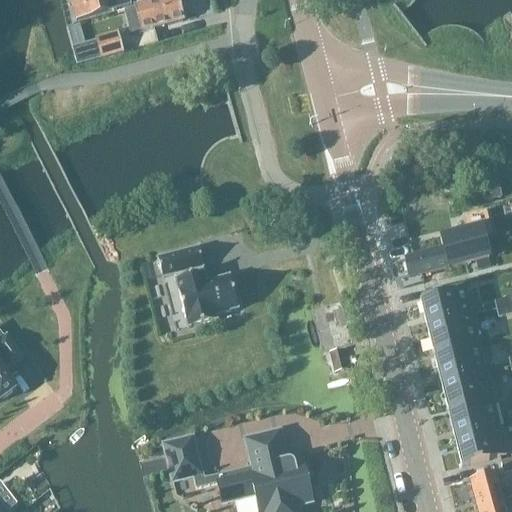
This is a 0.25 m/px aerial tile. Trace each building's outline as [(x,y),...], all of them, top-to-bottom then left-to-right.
[(85,0),(90,16),(109,11),(105,0),(85,0)] [(153,30),(183,22),(176,0),(163,0),(146,5),(134,8),(136,15),(141,32),(153,29),(153,30)] [(117,36),(72,49),(76,66),(122,54),(122,53),(117,36)] [(481,180),(485,203),(500,200),(496,177),(481,180)] [(410,280),(464,265),(489,259),(480,226),(439,237),(442,249),(405,259),(410,280)] [(197,249),(157,260),(162,280),(173,277),(187,330),(216,322),(215,317),(237,311),(228,278),(206,284),(197,249)] [(511,290),(508,277),(485,283),(490,302),(511,296),(511,290)] [(464,290),(420,301),(426,328),(471,317),(464,290)] [(325,304),(335,324),(348,317),(339,297),(325,304)] [(494,303),(496,311),(511,306),(511,304),(511,298),(494,303)] [(511,306),(496,311),(498,319),(511,315),(511,306)] [(471,317),(426,328),(433,355),(477,344),(471,317)] [(0,400),(12,393),(14,392),(13,390),(12,390),(0,372),(6,368),(8,370),(21,361),(5,339),(2,341),(0,338),(0,400)] [(478,347),(434,358),(440,385),(485,374),(478,347)] [(347,371),(342,352),(329,355),(334,374),(347,371)] [(485,374),(440,385),(447,412),(491,401),(485,374)] [(448,416),(454,442),(499,430),(492,404),(448,416)] [(499,430),(454,442),(461,469),(488,462),(488,461),(505,456),(499,430)] [(272,461),(284,458),(278,434),(245,442),(252,469),(252,471),(273,466),(272,461)] [(172,483),(199,476),(191,441),(164,448),(172,483)] [(252,471),(252,469),(248,470),(215,478),(217,487),(221,505),(254,497),(257,511),(297,511),(296,507),(311,503),(302,464),(294,466),(293,466),(293,464),(292,463),(290,463),(289,462),(288,462),(286,462),(285,462),(284,458),(272,461),(273,466),(252,471)] [(511,459),(500,463),(503,474),(511,471),(511,459)] [(476,504),(510,495),(509,490),(500,493),(495,475),(470,482),(476,504)] [(333,511),(337,511),(350,511),(348,492),(332,493),(333,511)] [(511,499),(510,495),(476,504),(478,511),(505,511),(503,502),(511,499)]
